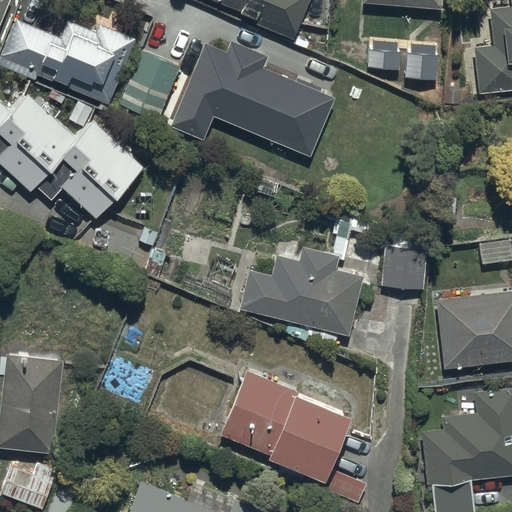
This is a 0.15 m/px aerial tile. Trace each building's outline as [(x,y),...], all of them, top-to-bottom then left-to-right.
[(0,0),(0,19),(8,0),(0,0)] [(292,38),(307,0),(211,0),(239,11),(238,14),(253,20),(252,22),(292,38)] [(511,0),(508,0),(509,7),(488,7),(491,45),(472,47),(477,92),(511,89),(511,0)] [(134,38),(97,23),(93,31),(65,20),(58,37),(15,19),(0,56),(0,67),(33,80),(35,75),(49,80),(50,78),(65,84),(64,87),(108,104),(134,38)] [(307,156),(332,97),(262,68),(269,53),(229,37),(223,51),(204,42),(169,127),(202,141),(212,116),(307,156)] [(155,120),(178,64),(140,49),(118,106),(155,120)] [(0,164),(29,190),(33,186),(48,199),(60,187),(94,217),(111,199),(112,200),(143,166),(91,120),(74,139),(24,94),(8,112),(0,104),(0,164)] [(22,223),(0,213),(0,258),(7,261),(22,223)] [(511,249),(510,236),(478,241),(482,263),(511,258),(511,249)] [(384,241),(381,283),(423,286),(426,244),(384,241)] [(249,266),(239,305),(347,332),(362,272),(335,266),(339,252),(303,243),(299,257),(276,251),(271,272),(249,266)] [(511,357),(511,286),(435,296),(443,366),(511,357)] [(60,359),(4,353),(0,391),(0,446),(50,452),(60,359)] [(268,452),(324,475),(350,412),(294,388),(294,387),(246,367),(220,431),(268,451),(268,452)] [(511,471),(511,385),(474,389),(476,412),(443,415),(444,426),(422,428),(427,483),(431,483),(434,511),(474,511),(471,476),(511,471)] [(9,464),(0,486),(0,493),(39,508),(54,468),(35,461),(30,472),(9,464)] [(367,480),(331,466),(323,486),(360,500),(367,480)] [(63,468),(42,511),(71,511),(86,479),(63,468)] [(186,496),(140,477),(125,511),(262,511),(265,507),(193,478),(186,496)] [(364,511),(322,493),(313,511),(364,511)]
